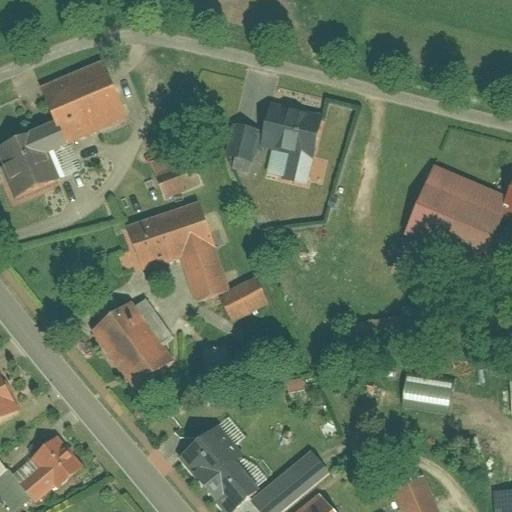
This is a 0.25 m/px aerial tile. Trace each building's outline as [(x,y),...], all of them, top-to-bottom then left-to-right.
[(105,67),(40,93),(52,122),(0,142),(0,171),(14,206),(62,187),(49,154),(127,122),(105,67)] [(320,124),(269,111),(265,128),(232,119),(221,162),(255,170),(261,145),(311,158),(320,124)] [(511,179),(503,203),(391,160),(367,224),(479,267),(498,219),(511,224),(511,179)] [(189,170),(150,188),(161,211),(199,193),(189,170)] [(225,295),(198,207),(123,230),(137,277),(180,264),(192,305),(221,297),(225,295)] [(225,295),(221,297),(235,324),(272,305),(258,278),(225,295)] [(127,311),(92,338),(135,395),(171,367),(127,311)] [(410,321),(350,323),(351,353),(411,351),(410,321)] [(202,352),(207,377),(229,373),(225,348),(202,352)] [(0,420),(17,412),(0,380),(0,420)] [(214,427),(173,463),(216,511),(243,511),(251,505),(258,499),(230,467),(241,457),(214,427)] [(56,434),(0,481),(0,501),(8,511),(15,511),(28,501),(36,510),(85,469),(56,434)] [(0,477),(8,472),(0,460),(0,477)] [(251,505),(256,511),(283,511),(304,496),(289,477),(251,505)] [(438,511),(428,487),(394,502),(398,511),(438,511)] [(491,511),(511,511),(511,496),(490,498),(491,511)]
